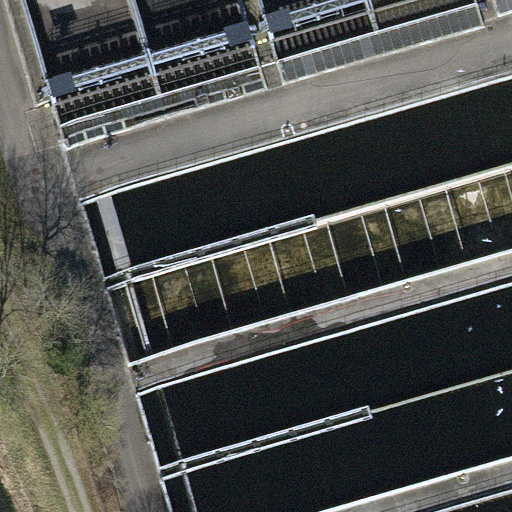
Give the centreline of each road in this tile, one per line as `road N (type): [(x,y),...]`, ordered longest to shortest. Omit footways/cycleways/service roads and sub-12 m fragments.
road 1 (track): [(151,511),(45,172),(1,0)]
road 2 (track): [(45,172),(511,48)]
road 3 (track): [(64,511),(0,357)]
